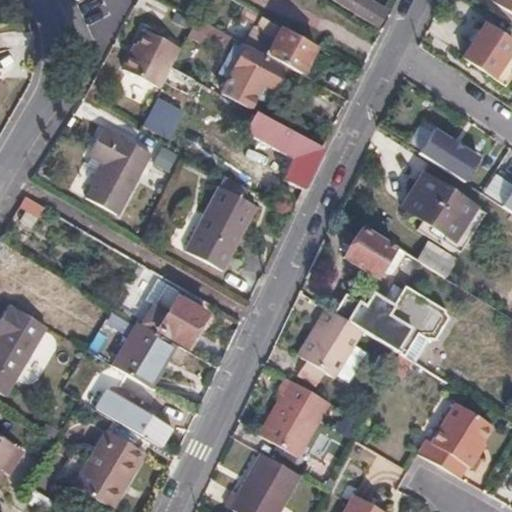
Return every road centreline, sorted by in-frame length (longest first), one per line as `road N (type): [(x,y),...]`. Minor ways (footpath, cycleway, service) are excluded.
road 1 (residential): [(170,511),(394,54)]
road 2 (residential): [(40,0),(62,66),(55,93),(0,183)]
road 3 (residential): [(394,54),(511,132)]
